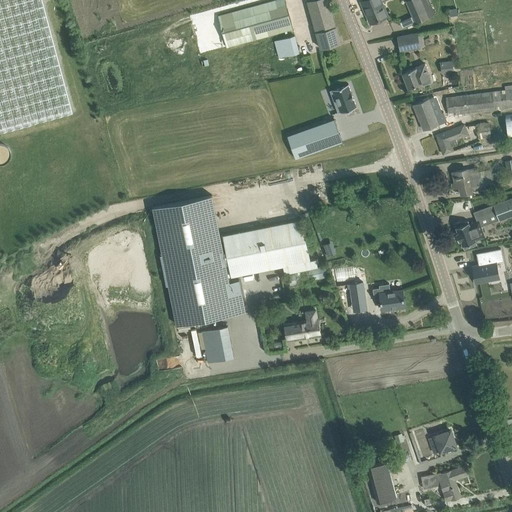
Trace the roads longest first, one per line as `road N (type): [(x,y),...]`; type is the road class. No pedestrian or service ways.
road 1 (unclassified): [(465,337),(342,0)]
road 2 (unclassified): [(511,476),(465,337)]
